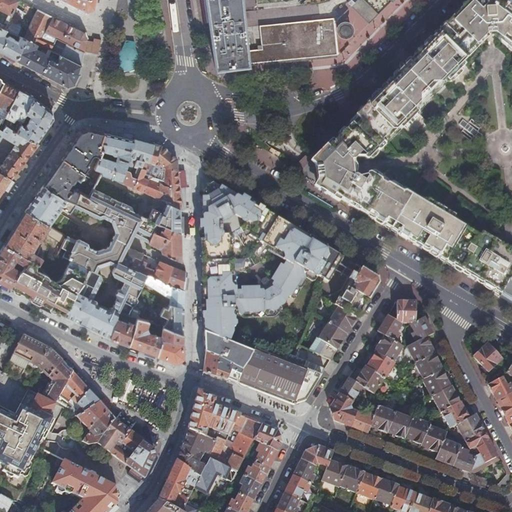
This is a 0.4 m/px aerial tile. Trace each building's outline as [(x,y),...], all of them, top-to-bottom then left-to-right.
[(7,24),(18,0),(17,0),(0,0),(0,28),(1,29),(2,26),(0,24),(0,10),(8,14),(5,20),(4,23),(7,24)] [(29,6),(18,0),(7,24),(4,30),(6,31),(19,37),(25,40),(33,44),(38,46),(44,32),(51,17),(36,9),(25,35),(19,32),(28,13),(29,6)] [(62,0),(86,12),(93,9),(94,0),(62,0)] [(204,0),(208,25),(214,67),(231,66),(249,63),(245,20),(242,0),(204,0)] [(470,0),(462,9),(435,36),(404,67),(396,76),(377,95),(341,132),(341,133),(342,135),(333,143),(324,152),(323,151),(321,151),(311,161),(316,167),(318,182),(315,187),(339,202),(414,247),(467,278),(499,298),(500,296),(511,276),(511,257),(359,167),(488,40),(490,39),(492,39),(511,55),(511,1),(510,0),(470,0)] [(340,0),(337,4),(341,7),(343,5),(353,15),(361,22),(362,21),(363,22),(384,1),(385,0),(340,0)] [(83,32),(51,17),(44,32),(59,40),(67,44),(83,52),(86,40),(83,32)] [(334,18),(259,24),(262,49),(249,50),(250,63),(338,54),(334,18)] [(341,27),(339,26),(338,26),(337,26),(335,26),(334,27),(332,28),(330,31),(330,34),(331,37),(333,38),(335,39),(338,39),(341,38),(342,38),(343,36),(344,34),(344,32),(343,29),(341,27)] [(6,31),(4,30),(1,29),(0,28),(0,51),(15,60),(25,40),(19,37),(17,42),(13,40),(13,39),(9,36),(6,37),(4,36),(6,31)] [(59,40),(44,32),(38,46),(42,47),(54,53),(56,49),(52,47),(55,41),(57,42),(59,40)] [(77,73),(80,64),(60,55),(54,53),(42,47),(40,52),(58,61),(57,63),(31,50),(32,48),(33,44),(25,40),(15,60),(66,87),(74,84),(79,74),(77,73)] [(127,40),(112,64),(129,74),(144,50),(127,40)] [(80,64),(83,52),(67,44),(60,55),(80,64)] [(58,61),(40,52),(32,48),(31,50),(57,63),(58,61)] [(9,85),(3,82),(0,86),(0,106),(2,107),(0,112),(0,122),(1,123),(5,116),(18,90),(9,85)] [(21,91),(18,90),(5,116),(13,120),(14,118),(16,118),(22,121),(24,117),(26,113),(34,98),(21,91)] [(36,143),(36,142),(52,119),(51,111),(34,98),(26,113),(31,115),(28,120),(29,120),(24,126),(20,124),(16,132),(36,143)] [(5,116),(1,123),(5,125),(4,125),(16,132),(20,124),(22,121),(16,118),(14,118),(13,120),(5,116)] [(0,139),(2,136),(16,146),(0,166),(0,173),(11,180),(38,144),(36,142),(36,143),(16,132),(4,125),(2,130),(0,129),(0,139)] [(72,143),(62,159),(83,172),(88,164),(86,163),(92,154),(94,153),(99,155),(101,150),(97,148),(103,133),(87,129),(80,133),(72,143)] [(99,155),(94,168),(100,170),(99,173),(111,178),(119,181),(129,157),(128,156),(133,140),(120,137),(115,136),(103,133),(97,148),(101,150),(99,155)] [(128,156),(129,157),(119,181),(124,183),(127,185),(131,176),(130,171),(132,165),(137,167),(140,169),(141,166),(143,161),(148,162),(153,144),(133,138),(133,140),(128,156)] [(151,172),(161,146),(153,144),(148,162),(143,161),(141,166),(140,169),(140,171),(137,178),(133,188),(142,192),(146,179),(141,176),(145,170),(151,172)] [(164,167),(176,171),(175,159),(161,146),(151,172),(152,174),(155,175),(164,167)] [(52,172),(43,185),(63,199),(73,203),(79,193),(73,189),(72,192),(68,189),(70,185),(71,185),(73,184),(76,179),(79,181),(80,181),(86,184),(85,188),(87,189),(85,193),(90,196),(93,190),(96,181),(90,177),(83,172),(62,159),(52,172)] [(179,188),(176,171),(164,167),(155,175),(154,176),(151,178),(149,179),(146,179),(142,192),(165,203),(178,209),(182,210),(182,209),(179,193),(179,188)] [(90,177),(96,181),(99,173),(100,170),(94,168),(90,177)] [(0,194),(11,180),(0,173),(0,194)] [(209,182),(202,187),(202,195),(207,194),(213,190),(215,186),(209,182)] [(25,210),(48,226),(58,212),(60,208),(67,214),(72,207),(73,203),(63,199),(43,185),(39,190),(38,192),(35,196),(25,210)] [(262,209),(241,197),(233,192),(231,193),(216,185),(215,186),(213,190),(207,194),(202,195),(200,195),(201,212),(199,214),(203,316),(201,316),(201,323),(203,325),(203,333),(226,342),(233,331),(232,325),(234,326),(234,325),(235,324),(236,323),(236,319),(234,318),(234,315),(232,314),(231,309),(237,309),(237,312),(241,316),(243,313),(252,313),(264,312),(264,308),(278,307),(281,306),(284,302),(282,299),(285,295),(288,296),(294,286),(299,276),(304,276),(303,271),(308,270),(311,272),(317,276),(318,274),(324,277),(328,280),(342,256),(321,244),(289,225),(262,209)] [(130,239),(132,235),(140,215),(130,210),(129,206),(93,190),(90,196),(85,193),(80,191),(79,193),(73,203),(72,207),(98,219),(101,218),(109,221),(113,231),(130,239)] [(165,203),(163,207),(160,214),(158,213),(158,211),(154,209),(150,211),(147,216),(144,217),(140,215),(132,235),(149,242),(156,225),(164,228),(167,229),(179,233),(179,232),(178,216),(178,214),(178,212),(178,209),(165,203)] [(56,284),(67,259),(59,255),(57,258),(59,260),(56,266),(43,255),(41,255),(40,258),(32,254),(30,250),(38,239),(39,239),(42,235),(47,238),(49,236),(61,243),(63,240),(63,238),(64,236),(48,226),(25,210),(24,212),(15,227),(4,245),(30,260),(30,259),(34,260),(52,281),(56,284)] [(180,262),(179,234),(179,233),(167,229),(165,233),(163,232),(164,228),(156,225),(149,242),(161,248),(162,254),(180,262)] [(129,240),(130,239),(113,231),(107,246),(96,250),(96,251),(88,247),(87,244),(77,240),(74,240),(64,236),(63,238),(63,240),(61,243),(57,254),(59,255),(67,259),(88,271),(94,273),(97,267),(107,263),(112,266),(120,262),(126,247),(129,240)] [(30,260),(4,245),(0,251),(0,281),(5,284),(10,287),(18,273),(19,272),(20,270),(12,266),(14,263),(15,264),(17,262),(25,265),(30,260)] [(142,254),(126,247),(120,262),(130,267),(134,257),(140,259),(142,254)] [(140,259),(134,257),(130,267),(147,274),(182,289),(185,271),(158,261),(155,272),(152,270),(144,266),(146,262),(139,260),(140,259)] [(10,287),(53,310),(62,297),(63,295),(61,293),(59,296),(54,293),(59,286),(56,284),(52,281),(34,260),(30,259),(30,260),(25,265),(24,266),(31,271),(28,274),(26,273),(24,276),(19,272),(18,273),(10,287)] [(88,271),(67,259),(56,284),(59,286),(65,291),(66,292),(67,289),(65,287),(69,276),(82,283),(88,271)] [(130,267),(120,262),(112,266),(110,272),(111,275),(123,281),(118,291),(116,296),(110,308),(118,312),(119,312),(121,313),(121,314),(126,314),(128,315),(133,304),(135,299),(143,282),(144,280),(147,274),(130,267)] [(360,266),(355,263),(344,285),(367,299),(377,283),(375,275),(360,266)] [(110,337),(116,319),(118,312),(110,308),(106,310),(96,305),(89,301),(100,279),(99,275),(94,273),(88,271),(82,283),(77,291),(71,302),(70,301),(62,314),(79,323),(86,327),(110,337)] [(321,282),(323,277),(324,277),(318,274),(317,276),(311,272),(309,275),(321,282)] [(182,289),(147,274),(144,280),(143,282),(164,296),(164,295),(168,298),(169,303),(182,307),(183,290),(182,289)] [(299,276),(294,286),(296,287),(297,287),(300,286),(304,278),(304,276),(299,276)] [(500,297),(500,298),(501,298),(511,305),(511,276),(500,296),(500,297)] [(367,299),(344,285),(341,290),(343,291),(340,298),(338,297),(334,304),(356,318),(365,303),(367,299)] [(296,287),(294,286),(288,296),(290,298),(294,297),(297,291),(297,287),(296,287)] [(70,290),(67,289),(66,292),(65,291),(63,295),(62,297),(64,298),(70,290)] [(67,300),(70,301),(71,302),(77,291),(74,289),(73,291),(67,300)] [(53,310),(62,314),(70,301),(67,300),(73,291),(70,290),(64,298),(62,297),(53,310)] [(410,301),(396,301),(396,320),(414,321),(415,302),(414,301),(410,301)] [(182,307),(169,303),(165,307),(164,307),(160,308),(159,312),(161,315),(165,317),(165,319),(162,326),(182,333),(182,325),(182,307)] [(332,315),(327,322),(346,334),(348,331),(356,318),(334,304),(334,305),(330,303),(326,310),(332,315)] [(125,319),(126,314),(121,314),(121,313),(119,312),(118,312),(116,319),(121,320),(122,318),(125,319)] [(131,315),(128,315),(126,314),(125,319),(122,318),(121,320),(116,319),(110,337),(128,345),(136,317),(131,315)] [(379,329),(377,331),(383,335),(393,341),(397,334),(395,332),(400,324),(387,316),(379,329)] [(182,333),(162,326),(159,324),(158,325),(136,317),(128,345),(157,355),(160,338),(182,342),(182,333)] [(410,334),(415,343),(425,337),(432,334),(430,331),(423,317),(409,325),(413,333),(410,334)] [(346,334),(327,322),(317,338),(308,349),(318,354),(325,343),(336,350),(344,337),(346,334)] [(226,342),(203,333),(204,352),(242,370),(252,352),(226,342)] [(378,344),(374,351),(392,362),(401,346),(393,341),(383,335),(378,343),(378,344)] [(21,336),(3,373),(9,376),(14,379),(29,386),(32,387),(38,374),(43,373),(48,377),(51,374),(50,373),(59,362),(62,362),(61,361),(50,350),(27,339),(21,336)] [(260,339),(254,350),(278,358),(282,351),(292,356),(295,350),(297,344),(299,341),(287,336),(260,339)] [(415,343),(406,347),(415,363),(433,353),(429,345),(425,337),(415,343)] [(182,357),(182,342),(160,338),(157,355),(176,362),(182,357)] [(318,354),(330,360),(336,350),(325,343),(318,354)] [(501,359),(486,343),(472,356),(487,372),(501,359)] [(252,352),(236,383),(242,385),(291,405),(304,401),(320,376),(324,369),(297,357),(302,346),(297,344),(295,350),(292,356),(282,351),(278,358),(254,350),(253,349),(252,352)] [(370,361),(365,367),(382,378),(384,379),(394,363),(392,362),(374,351),(369,359),(370,361)] [(242,370),(204,352),(202,372),(216,378),(227,380),(227,379),(231,381),(236,383),(242,370)] [(415,363),(414,363),(423,380),(441,370),(437,362),(438,362),(433,353),(415,363)] [(64,361),(62,363),(71,372),(75,369),(66,359),(64,361)] [(51,374),(48,377),(52,381),(48,388),(60,394),(72,373),(71,372),(62,363),(62,362),(51,374)] [(51,374),(62,362),(59,362),(50,373),(51,374)] [(365,367),(364,366),(360,374),(359,374),(354,382),(364,388),(373,393),(382,378),(365,367)] [(423,380),(422,380),(430,396),(431,396),(449,386),(445,379),(446,379),(441,370),(423,380)] [(60,394),(54,404),(62,409),(69,399),(79,408),(74,413),(76,416),(92,407),(99,402),(72,373),(60,394)] [(501,377),(487,384),(493,397),(495,401),(511,391),(508,384),(505,385),(501,377)] [(354,382),(348,378),(347,380),(338,394),(352,402),(357,394),(359,396),(364,388),(354,382)] [(449,386),(431,396),(439,413),(440,412),(459,402),(454,393),(450,386),(449,386)] [(48,388),(43,398),(54,403),(54,404),(60,394),(48,388)] [(0,480),(22,491),(29,477),(0,460),(0,442),(9,447),(21,425),(41,431),(50,435),(52,431),(62,409),(54,404),(54,403),(43,398),(27,391),(18,408),(15,415),(0,407),(0,480)] [(214,399),(197,391),(193,406),(192,409),(187,427),(188,428),(215,441),(209,455),(207,457),(208,457),(237,472),(245,455),(249,449),(254,439),(261,425),(240,417),(218,408),(211,405),(213,401),(214,401),(214,399)] [(511,391),(495,401),(497,405),(504,417),(511,412),(511,391)] [(352,402),(338,394),(329,408),(333,420),(345,425),(350,427),(355,412),(350,410),(349,407),(352,402)] [(69,399),(62,409),(69,413),(73,416),(74,417),(76,416),(74,413),(79,408),(69,399)] [(92,407),(76,416),(74,417),(87,428),(106,410),(99,402),(92,407)] [(440,412),(449,428),(455,425),(468,418),(464,409),(463,410),(459,402),(440,412)] [(373,416),(369,427),(377,430),(386,434),(386,432),(394,413),(377,407),(373,416)] [(86,431),(80,440),(88,444),(96,443),(102,434),(114,419),(106,410),(87,428),(86,431)] [(355,412),(350,427),(364,432),(367,434),(369,427),(373,416),(365,413),(364,415),(355,412)] [(394,412),(394,413),(386,432),(394,436),(403,440),(404,438),(411,419),(394,412)] [(476,419),(474,415),(468,418),(455,425),(464,441),(483,431),(476,419)] [(411,418),(411,419),(404,438),(412,441),(412,442),(420,445),(427,426),(428,425),(411,418)] [(130,431),(114,419),(102,434),(96,443),(102,448),(109,453),(113,447),(115,445),(117,442),(120,444),(130,431)] [(149,432),(152,426),(140,420),(137,426),(149,432)] [(45,443),(50,435),(41,431),(21,425),(9,447),(37,461),(45,443)] [(274,430),(261,425),(254,439),(260,443),(277,451),(279,447),(281,443),(277,431),(274,430)] [(427,426),(420,445),(420,446),(428,449),(427,450),(437,454),(442,440),(445,433),(427,426)] [(135,428),(132,433),(143,440),(141,442),(152,448),(155,444),(155,439),(139,428),(135,428)] [(184,442),(176,460),(199,477),(203,466),(198,463),(203,452),(209,455),(215,441),(188,428),(184,442)] [(132,433),(130,431),(120,444),(117,442),(115,445),(113,447),(109,453),(124,464),(133,452),(135,449),(141,442),(143,440),(132,433)] [(485,436),(483,431),(464,441),(469,450),(475,446),(484,463),(496,457),(485,436)] [(437,454),(434,460),(439,461),(452,466),(458,449),(459,447),(442,440),(437,454)] [(37,461),(9,447),(0,442),(0,460),(29,477),(37,461)] [(133,452),(124,464),(130,468),(142,477),(143,478),(154,456),(153,449),(152,448),(141,442),(135,449),(140,453),(136,458),(133,457),(135,455),(135,453),(133,452)] [(276,453),(277,451),(260,443),(256,451),(259,453),(255,460),(269,467),(276,453)] [(301,458),(315,466),(316,465),(326,469),(329,461),(332,452),(317,446),(305,451),(303,454),(301,458)] [(458,449),(452,466),(455,468),(468,473),(469,471),(474,459),(466,456),(467,452),(458,449)] [(237,472),(208,457),(203,466),(199,477),(194,487),(193,488),(206,494),(216,474),(231,482),(233,479),(237,472)] [(469,471),(468,473),(471,474),(498,460),(496,457),(484,463),(469,471)] [(293,475),(310,484),(314,476),(311,474),(315,466),(301,458),(294,472),(293,475)] [(68,487),(79,467),(63,459),(52,482),(83,498),(75,506),(78,508),(85,497),(68,487)] [(176,460),(167,481),(183,488),(185,483),(189,485),(194,487),(199,477),(176,460)] [(262,481),(269,467),(255,460),(251,468),(248,467),(244,475),(260,484),(262,481)] [(321,481),(338,487),(338,486),(346,467),(337,463),(337,464),(329,461),(326,469),(325,471),(321,481)] [(346,467),(338,486),(356,493),(363,474),(364,472),(355,469),(346,466),(346,467)] [(97,476),(79,467),(68,487),(85,497),(97,476)] [(142,477),(130,468),(126,474),(136,481),(139,481),(142,477)] [(356,493),(373,500),(373,499),(381,480),(372,476),(371,477),(363,474),(356,493)] [(259,487),(260,484),(244,475),(240,484),(243,485),(239,493),(252,500),(259,487)] [(285,491),(299,499),(302,491),(305,492),(310,484),(293,475),(291,477),(285,491)] [(97,476),(85,497),(78,508),(75,506),(68,511),(108,511),(117,503),(114,485),(97,476)] [(381,480),(373,499),(390,506),(398,486),(398,485),(389,481),(388,482),(381,479),(381,480)] [(167,481),(158,498),(182,511),(186,503),(188,499),(182,496),(180,495),(183,488),(167,481)] [(390,506),(389,507),(403,511),(407,511),(415,492),(406,488),(406,489),(398,486),(390,506)] [(188,499),(189,496),(191,492),(185,490),(182,496),(188,499)] [(276,508),(284,511),(295,511),(298,508),(295,506),(299,499),(285,491),(278,505),(276,508)] [(426,511),(432,499),(424,496),(424,495),(415,492),(407,511),(426,511)] [(246,511),(252,500),(239,493),(235,501),(232,500),(227,508),(235,511),(246,511)] [(7,511),(13,502),(0,494),(0,511),(7,511)] [(184,511),(182,511),(158,498),(146,511),(184,511)] [(426,511),(446,511),(449,506),(441,503),(441,502),(432,498),(432,499),(426,511)] [(21,511),(13,502),(7,511),(21,511)] [(196,511),(198,509),(186,503),(182,511),(184,511),(196,511)]
